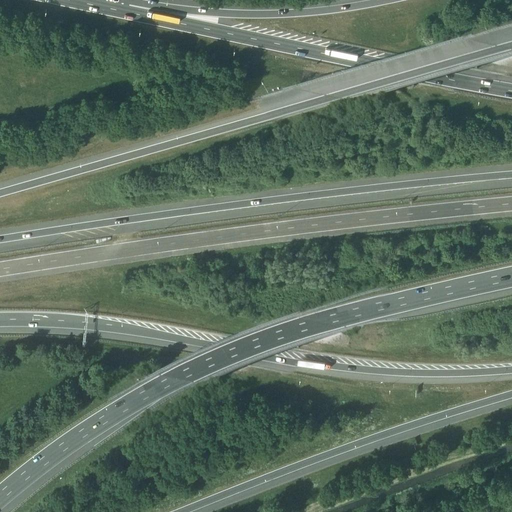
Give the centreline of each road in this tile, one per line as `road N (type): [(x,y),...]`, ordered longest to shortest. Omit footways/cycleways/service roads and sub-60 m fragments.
road 1 (motorway): [(0,497),(81,433),(210,362),(318,322),(511,276)]
road 2 (motorway): [(511,44),(0,193)]
road 3 (motorway): [(511,175),(0,240)]
road 4 (motorway): [(0,320),(116,328),(345,369),(511,371)]
road 5 (motorway): [(511,91),(128,12)]
road 6 (motorway): [(183,511),(511,395)]
road 7 (motorway): [(371,0),(301,10),(128,12)]
